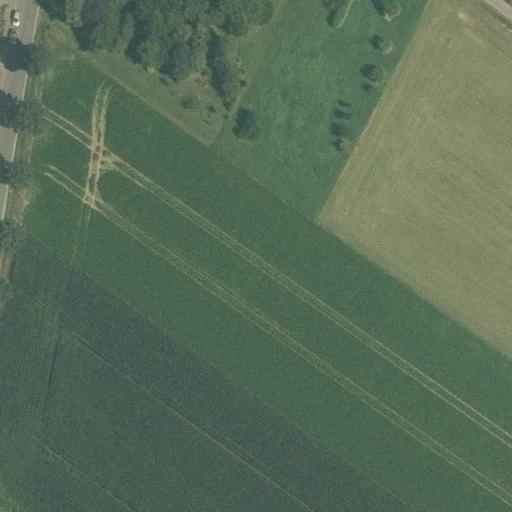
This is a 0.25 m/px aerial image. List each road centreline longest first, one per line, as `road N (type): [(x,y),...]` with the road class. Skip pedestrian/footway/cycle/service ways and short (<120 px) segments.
road 1 (track): [(25,11),(62,24),(511,351)]
road 2 (secondary): [(27,0),(0,161)]
